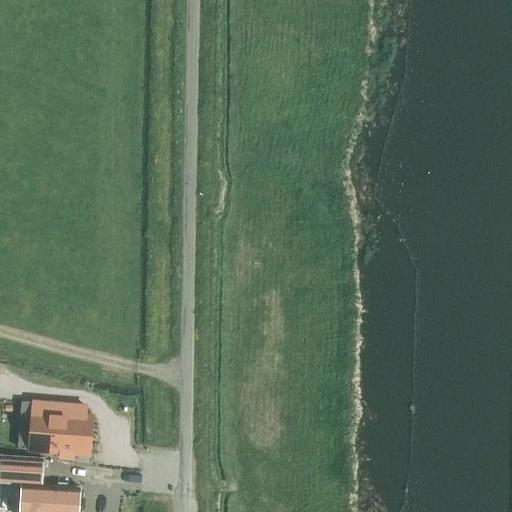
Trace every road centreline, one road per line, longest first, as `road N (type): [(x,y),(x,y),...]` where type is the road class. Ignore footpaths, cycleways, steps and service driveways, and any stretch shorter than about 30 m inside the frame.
road 1 (unclassified): [(184,511),(193,0)]
road 2 (track): [(186,375),(0,331)]
